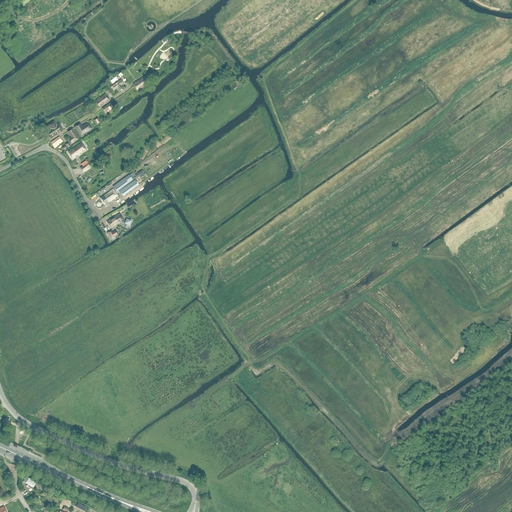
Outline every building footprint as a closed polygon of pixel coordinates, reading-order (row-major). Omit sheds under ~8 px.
[(145,76),(133,85),(138,91),(150,82),(145,76)] [(123,84),(121,80),(111,87),(114,91),(117,88),(120,92),(124,89),(122,86),(121,87),(120,86),(123,84)] [(99,107),(109,99),(105,95),(95,102),(99,107)] [(110,103),(102,109),(105,114),(113,107),(110,103)] [(47,126),(50,130),(45,133),(50,139),(62,131),(58,124),(57,125),(54,121),(47,126)] [(80,124),(75,127),(80,136),(91,128),(88,123),(82,126),(80,124)] [(79,139),(73,129),(68,132),(72,138),(69,140),(71,144),(79,139)] [(62,141),(59,136),(50,142),(54,148),(58,145),(58,144),(62,141)] [(73,159),(86,150),(81,143),(68,152),(73,159)] [(83,172),(91,167),(88,163),(81,168),(83,172)] [(135,180),(143,173),(141,170),(133,177),(135,180)] [(129,175),(121,180),(114,186),(112,187),(117,192),(133,180),(129,175)] [(135,180),(119,191),(123,197),(139,185),(135,179),(135,180)] [(105,205),(118,195),(113,189),(101,199),(105,205)] [(124,223),(124,224),(129,226),(131,221),(126,219),(125,221),(123,221),(124,220),(120,214),(107,222),(111,228),(121,222),(124,223)] [(108,233),(112,239),(118,234),(116,231),(113,233),(111,231),(108,233)]
